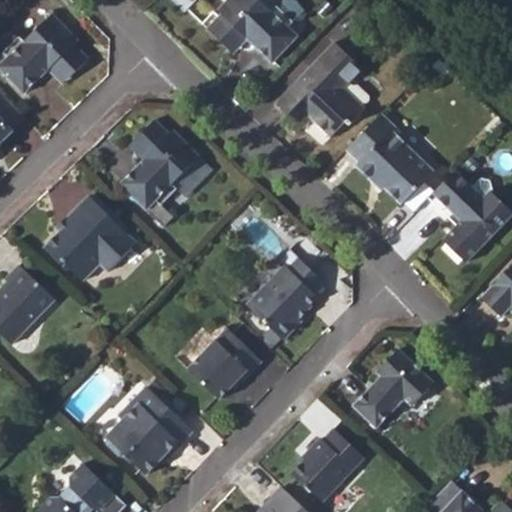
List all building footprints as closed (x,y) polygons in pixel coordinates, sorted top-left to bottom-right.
[(289,27),(294,22),(277,6),(273,11),(261,0),(227,0),(218,10),(222,13),(208,28),(227,47),(241,32),(248,39),(273,62),(299,36),(289,27)] [(52,13),(24,41),(20,36),(3,52),(8,57),(0,65),(0,68),(25,94),(49,69),(55,63),(69,78),(89,58),(75,44),(79,40),(52,13)] [(227,47),(234,53),(248,39),(241,32),(227,47)] [(310,69),(315,74),(340,47),(335,42),(310,69)] [(345,88),(363,69),(340,47),(315,74),(310,69),(277,103),(299,125),(308,115),(312,119),(332,137),(347,121),(350,124),(365,108),(345,88)] [(0,55),(0,65),(8,57),(3,52),(0,55)] [(49,69),(63,84),(69,78),(55,63),(49,69)] [(0,90),(0,144),(14,131),(12,129),(25,116),(0,90)] [(393,131),(397,127),(382,113),(346,150),(359,162),(355,166),(382,191),(385,188),(402,205),(434,171),(393,131)] [(299,125),(303,128),(312,119),(308,115),(299,125)] [(174,130),(170,133),(156,119),(136,139),(151,153),(145,159),(120,184),(147,210),(156,200),(161,205),(177,189),(172,184),(200,156),(174,130)] [(130,145),(145,159),(151,153),(136,139),(130,145)] [(511,210),(491,190),(484,197),(473,187),(455,170),(433,194),(461,221),(443,240),(466,262),(480,248),(511,216),(511,210)] [(484,197),(491,190),(492,178),(481,178),(473,187),(484,197)] [(89,195),(67,217),(74,223),(63,233),(61,230),(44,247),(63,267),(66,263),(84,281),(101,264),(108,271),(137,242),(89,195)] [(61,230),(63,233),(74,223),(67,217),(57,227),(61,230)] [(285,266),(247,305),(283,340),(302,320),(298,317),(317,296),(314,293),(302,282),(312,271),(313,271),(290,249),(280,260),(285,266)] [(19,265),(5,279),(11,284),(0,295),(0,333),(12,344),(55,299),(19,265)] [(511,267),(481,298),(501,316),(508,309),(511,304),(511,267)] [(302,282),(314,293),(324,282),(312,271),(302,282)] [(227,327),(188,369),(220,399),(238,380),(241,383),(262,361),(227,327)] [(398,350),(384,365),(388,369),(381,376),(353,407),(377,428),(405,398),(413,406),(434,382),(398,350)] [(377,372),(381,376),(388,369),(384,365),(377,372)] [(146,386),(118,416),(123,420),(106,437),(123,452),(130,452),(150,471),(161,459),(156,454),(163,447),(171,455),(182,444),(179,441),(191,429),(146,386)] [(334,428),(323,440),(321,437),(309,450),(312,452),(291,474),(305,488),(308,488),(323,502),(365,457),(334,428)] [(161,459),(165,463),(172,456),(171,455),(163,447),(156,454),(161,459)] [(83,464),(70,478),(71,486),(59,497),(51,497),(37,511),(90,511),(94,508),(97,511),(121,511),(127,506),(83,464)] [(426,507),(431,511),(441,511),(462,490),(451,480),(431,501),(426,507)] [(309,511),(283,486),(264,506),(270,510),(268,511),(309,511)] [(511,511),(511,509),(508,505),(501,511),(484,511),(462,490),(441,511),(511,511)] [(489,511),(501,511),(508,505),(502,499),(489,511)]
